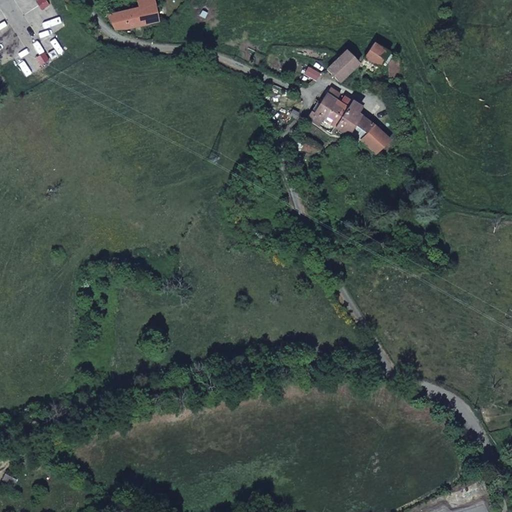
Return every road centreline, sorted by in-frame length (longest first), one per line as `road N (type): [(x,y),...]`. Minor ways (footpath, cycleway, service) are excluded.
road 1 (unclassified): [(0,437),(286,370),(392,377),(463,409),(482,437),(503,511)]
road 2 (track): [(81,0),(116,37),(230,62),(303,92),(306,108),(281,141),(291,193),(392,377)]
